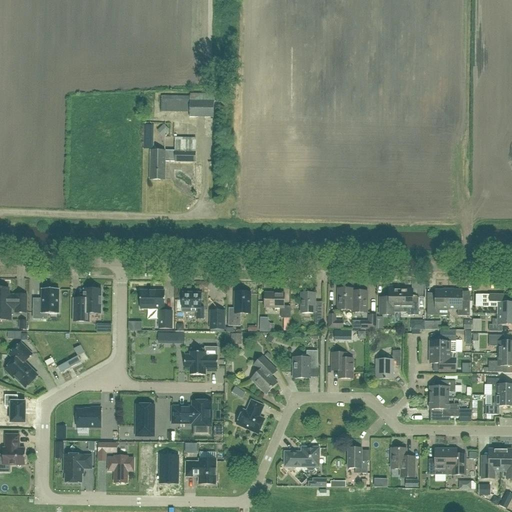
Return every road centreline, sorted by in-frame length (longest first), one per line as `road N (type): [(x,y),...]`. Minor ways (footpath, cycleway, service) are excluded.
road 1 (residential): [(110,368),(45,405),(44,499),(244,503),(295,397),(364,398),(387,419)]
road 2 (tertiary): [(511,270),(121,263)]
road 3 (residential): [(144,216),(0,212)]
road 4 (residential): [(511,432),(401,430),(387,419)]
road 5 (tertiary): [(121,263),(0,261)]
